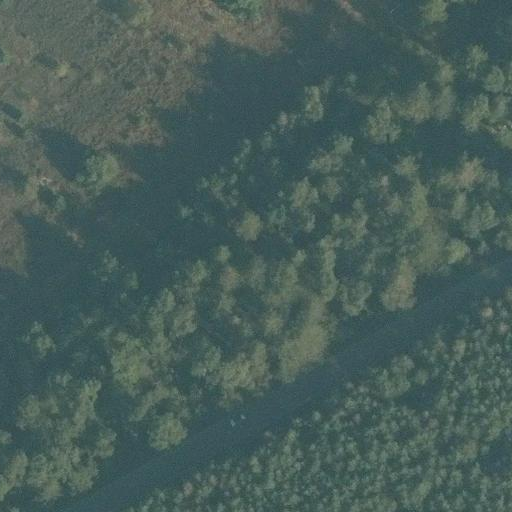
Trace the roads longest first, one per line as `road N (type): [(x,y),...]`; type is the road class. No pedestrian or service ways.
road 1 (track): [(0,412),(499,0)]
road 2 (unclassified): [(89,511),(511,275)]
road 3 (track): [(511,140),(402,21)]
